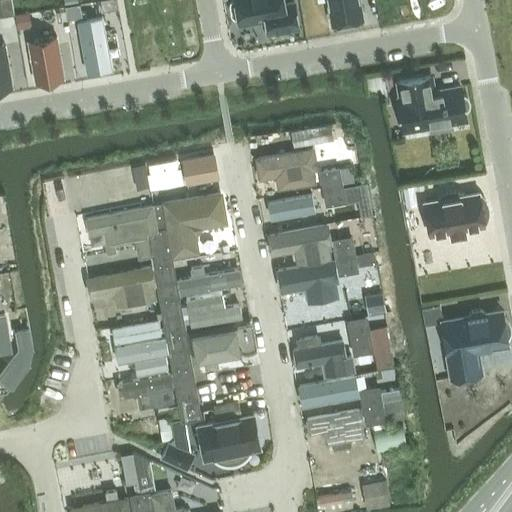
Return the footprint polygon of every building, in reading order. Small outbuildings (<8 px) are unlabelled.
[(12,0),(0,0),(0,1),(3,16),(15,14),(12,0)] [(117,0),(100,0),(103,11),(119,8),(117,0)] [(238,17),(239,23),(266,18),(268,32),(299,27),(295,2),(285,4),(284,0),(232,0),(231,3),(233,14),(235,16),(238,17)] [(343,26),(354,24),(356,22),(358,18),(363,17),(360,0),(327,0),(332,23),(338,22),(340,25),(343,26)] [(82,16),(80,4),(69,6),(71,18),(82,16)] [(29,12),(15,14),(18,29),(32,27),(29,12)] [(102,15),(79,19),(88,71),(111,66),(102,15)] [(29,41),(36,81),(64,76),(57,36),(29,41)] [(0,87),(13,85),(6,45),(0,45),(0,87)] [(402,97),(399,97),(398,97),(403,129),(430,124),(431,130),(453,126),(452,121),(466,118),(465,110),(469,104),(468,98),(462,95),(461,86),(433,91),(431,75),(399,81),(402,97)] [(330,124),(291,130),(291,132),(292,137),(294,146),(333,139),(332,135),(331,129),(330,125),(330,124)] [(261,177),(277,174),(279,184),(282,186),(314,180),(312,168),(316,167),(313,147),(257,157),(261,177)] [(183,159),(188,184),(219,178),(214,153),(183,159)] [(352,165),(336,168),(339,184),(355,181),(354,179),(352,165)] [(339,185),(336,167),(323,169),(326,186),(327,187),(339,185)] [(69,178),(50,180),(52,198),(71,196),(69,178)] [(354,183),(340,185),(343,199),(357,196),(354,183)] [(339,185),(327,187),(327,190),(330,203),(330,204),(342,202),(341,194),(339,185)] [(327,190),(268,200),(272,226),(311,219),(309,207),(330,203),(327,190)] [(466,236),(465,228),(485,224),(485,223),(486,221),(487,218),(488,216),(488,213),(489,211),(488,208),(488,205),(487,203),(486,200),(484,198),(483,196),(480,193),(467,195),(463,193),(459,191),(455,191),(447,192),(443,194),(440,197),(437,200),(424,202),(430,234),(450,230),(452,238),(466,236)] [(197,226),(220,222),(223,221),(225,218),(225,215),(221,192),(165,202),(168,220),(174,254),(191,251),(194,250),(196,247),(197,244),(194,229),(197,226)] [(153,204),(156,222),(168,220),(165,202),(153,204)] [(152,205),(87,218),(90,233),(105,230),(107,242),(136,236),(140,256),(155,253),(154,247),(151,230),(156,228),(152,205)] [(6,219),(0,220),(0,265),(14,263),(6,219)] [(326,223),(269,234),(272,252),(296,248),(298,260),(330,254),(327,242),(330,242),(326,223)] [(156,228),(151,230),(154,247),(164,245),(161,228),(156,228)] [(352,254),(348,236),(336,238),(339,256),(352,254)] [(164,245),(154,247),(155,253),(157,264),(167,262),(164,245)] [(374,250),(352,254),(354,264),(354,266),(377,263),(374,250)] [(339,256),(343,273),(355,271),(354,266),(354,264),(352,254),(339,256)] [(334,259),(278,269),(282,290),(307,285),(309,300),(337,294),(334,280),(338,279),(334,259)] [(167,262),(157,264),(160,281),(171,280),(167,262)] [(183,292),(240,283),(238,268),(205,273),(203,265),(191,267),(193,275),(180,277),(183,292)] [(151,266),(88,278),(91,294),(116,290),(118,303),(155,296),(152,283),(154,283),(151,266)] [(171,280),(160,281),(164,299),(174,297),(171,280)] [(186,298),(191,325),(192,329),(202,327),(202,324),(240,317),(238,303),(225,306),(222,291),(186,298)] [(174,297),(164,299),(167,316),(177,314),(177,312),(174,297)] [(385,309),(383,298),(367,300),(368,311),(385,309)] [(426,324),(443,321),(440,304),(423,307),(426,324)] [(503,314),(502,311),(487,313),(484,310),(481,309),(473,310),(470,313),(469,316),(443,321),(453,376),(481,371),(476,347),(508,342),(507,338),(508,337),(509,335),(510,334),(510,332),(511,330),(511,329),(511,327),(511,325),(510,324),(510,322),(509,320),(508,319),(507,318),(505,316),(504,315),(503,314)] [(188,310),(177,312),(177,314),(180,331),(192,329),(188,310)] [(177,314),(167,316),(170,333),(180,331),(177,314)] [(164,331),(162,316),(122,323),(124,338),(164,331)] [(366,329),(364,316),(351,318),(354,336),(367,334),(366,329)] [(196,359),(206,358),(207,366),(217,364),(215,356),(241,351),(237,325),(191,333),(192,334),(189,335),(193,358),(196,357),(196,359)] [(370,329),(377,367),(393,364),(386,326),(370,329)] [(28,364),(32,346),(29,328),(17,330),(20,348),(0,374),(0,376),(12,385),(28,364)] [(0,332),(0,344),(17,342),(15,330),(0,332)] [(180,331),(170,333),(173,351),(183,349),(180,331)] [(367,334),(354,336),(357,354),(370,352),(367,334)] [(162,336),(111,346),(114,360),(127,358),(129,372),(165,365),(162,351),(164,351),(162,336)] [(343,339),(294,348),(297,364),(325,360),(327,373),(354,369),(351,355),(345,356),(343,339)] [(53,362),(62,363),(64,344),(55,343),(53,362)] [(183,349),(173,351),(176,368),(187,366),(183,349)] [(187,366),(176,368),(179,385),(190,383),(187,366)] [(169,371),(119,381),(122,396),(138,393),(141,407),(174,400),(171,386),(172,386),(169,371)] [(304,397),(337,391),(338,401),(355,398),(351,375),(301,384),(304,397)] [(190,383),(179,385),(183,403),(193,401),(190,383)] [(379,403),(376,385),(363,388),(367,405),(379,403)] [(401,387),(381,390),(383,402),(403,398),(401,387)] [(193,401),(183,403),(186,420),(196,418),(193,401)] [(214,408),(217,419),(241,414),(240,414),(238,401),(213,406),(214,408)] [(367,405),(370,423),(382,421),(379,403),(367,405)] [(169,409),(171,416),(171,419),(184,416),(183,407),(169,409)] [(362,408),(308,418),(310,432),(325,429),(328,443),(367,436),(362,408)] [(254,414),(199,425),(205,457),(223,453),(225,456),(228,458),(238,456),(241,453),(241,450),(260,446),(254,414)] [(403,423),(375,428),(378,448),(379,449),(383,448),(385,462),(409,458),(403,423)] [(168,444),(162,456),(188,468),(195,454),(168,442),(168,444)] [(127,483),(138,481),(133,452),(122,454),(127,483)] [(384,480),(364,484),(368,507),(389,503),(384,480)] [(72,511),(130,511),(128,496),(118,498),(116,489),(106,491),(107,500),(71,506),(72,511)] [(150,508),(146,490),(134,493),(137,510),(150,508)] [(342,492),(319,495),(320,503),(343,500),(342,492)]
